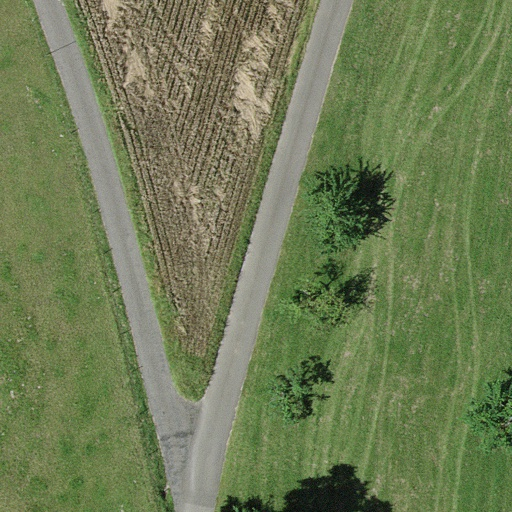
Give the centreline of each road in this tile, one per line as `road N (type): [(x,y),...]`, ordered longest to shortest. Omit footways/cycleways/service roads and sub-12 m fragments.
road 1 (unclassified): [(336,0),(197,488),(200,511)]
road 2 (track): [(197,488),(127,228),(49,0)]
